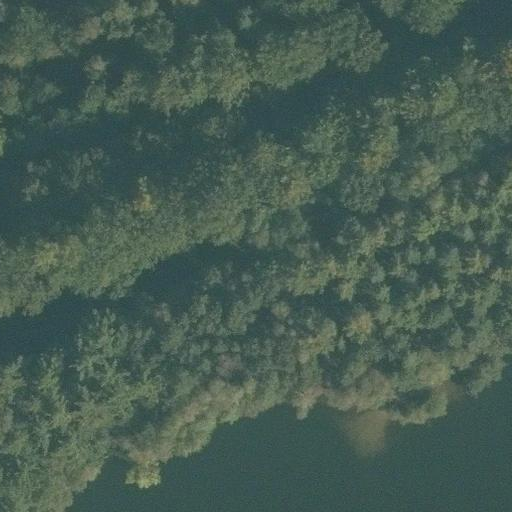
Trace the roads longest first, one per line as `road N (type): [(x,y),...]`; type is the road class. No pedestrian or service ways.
road 1 (track): [(0,342),(511,134)]
road 2 (secondary): [(0,188),(123,150),(500,0)]
